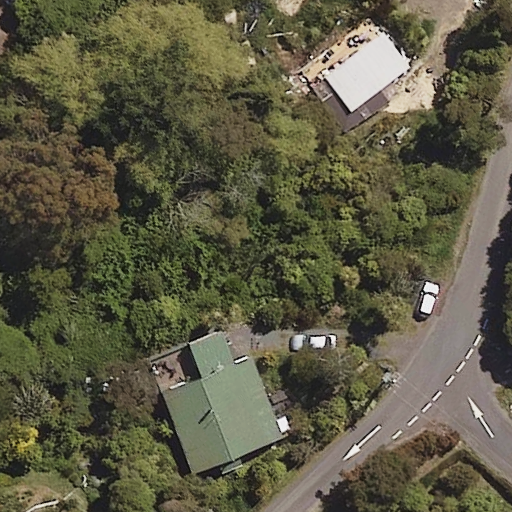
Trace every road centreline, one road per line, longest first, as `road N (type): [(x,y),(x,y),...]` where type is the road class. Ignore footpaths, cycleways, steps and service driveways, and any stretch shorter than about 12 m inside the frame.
road 1 (residential): [(511,139),(467,320),(436,367)]
road 2 (residential): [(436,367),(290,511)]
